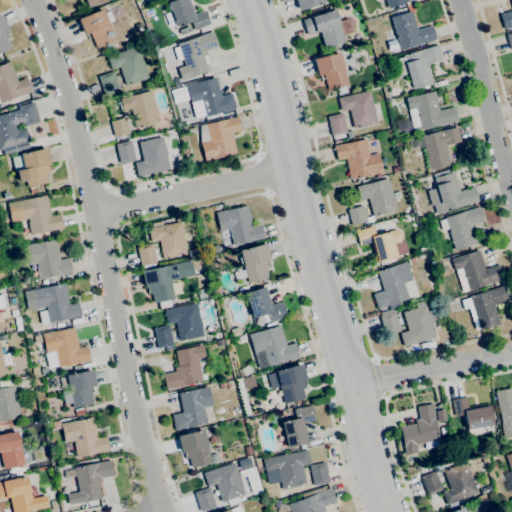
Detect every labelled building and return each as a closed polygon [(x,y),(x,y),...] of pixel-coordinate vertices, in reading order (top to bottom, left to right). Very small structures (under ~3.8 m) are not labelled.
[(193,30),(190,21),(176,27),(175,24),(168,26),(164,14),(170,11),(166,2),(171,0),(188,0),(194,14),(204,10),(209,24),(193,30)] [(297,10),(294,0),(323,0),(324,2),(297,10)] [(409,0),(387,8),(384,0),(409,0)] [(511,26),(503,29),(499,14),(511,10),(509,0),(511,0),(511,26)] [(96,48),(89,32),(83,34),(77,19),(102,8),(103,13),(108,11),(112,19),(110,20),(118,38),(96,48)] [(324,48),(319,31),(306,35),(301,19),(334,9),(344,42),(324,48)] [(399,50),(389,17),(410,11),(416,29),(431,25),(435,39),(399,50)] [(0,14),(7,29),(5,30),(8,37),(5,39),(9,47),(0,51),(0,14)] [(180,35),(178,30),(188,26),(190,31),(180,35)] [(181,80),(177,68),(184,65),(182,59),(177,61),(172,48),(178,46),(177,43),(211,31),(217,46),(204,50),(206,54),(202,56),(207,71),(181,80)] [(412,89),(408,73),(399,76),(394,59),(403,57),(402,55),(437,45),(441,59),(426,63),(432,83),(412,89)] [(124,85),(118,67),(110,70),(106,57),(137,46),(142,60),(146,70),(145,71),(147,78),(124,85)] [(337,94),(335,88),(327,90),(323,73),(317,75),(312,59),(338,52),(348,85),(345,86),(347,92),(337,94)] [(0,64),(9,61),(17,81),(25,78),(30,91),(0,103),(0,64)] [(103,95),(97,76),(112,71),(118,90),(103,95)] [(195,118),(191,103),(190,104),(185,85),(214,77),(220,96),(230,93),(235,108),(203,117),(203,116),(195,118)] [(392,97),(391,90),(401,88),(403,94),(392,97)] [(135,128),(130,110),(122,112),(118,98),(150,90),(154,105),(155,105),(157,114),(156,115),(158,122),(135,128)] [(352,128),(348,109),(340,111),(337,98),(369,90),(376,123),(352,128)] [(420,129),(419,126),(412,128),(405,98),(434,91),(438,110),(453,107),(456,121),(420,129)] [(0,149),(0,114),(18,109),(17,106),(32,102),(38,122),(25,126),(24,123),(15,126),(16,130),(25,127),(29,141),(0,149)] [(331,136),(326,116),(342,113),(346,132),(331,136)] [(204,161),(200,142),(199,125),(236,116),(239,131),(231,133),(236,153),(204,161)] [(114,137),(109,121),(125,117),(129,133),(114,137)] [(430,170),(429,168),(427,169),(421,147),(411,149),(409,139),(421,136),(421,135),(456,127),(460,141),(445,145),(449,165),(430,170)] [(136,176),(133,163),(142,161),(137,141),(161,136),(168,169),(136,176)] [(349,179),(345,158),(336,160),(333,146),(365,139),(368,155),(377,153),(381,172),(349,179)] [(119,164),(114,144),(130,140),(134,160),(119,164)] [(26,187),(25,181),(18,182),(15,171),(14,171),(11,157),(19,155),(19,154),(46,148),(50,164),(47,165),(49,172),(45,173),(47,182),(26,187)] [(436,214),(433,205),(431,205),(426,191),(436,188),(433,178),(453,171),(459,191),(473,186),(478,201),(436,214)] [(372,216),(367,198),(359,200),(355,187),(387,178),(391,193),(392,192),(395,202),(393,202),(395,210),(372,216)] [(427,186),(425,180),(431,178),(433,184),(427,186)] [(394,199),(392,192),(398,191),(400,197),(394,199)] [(30,235),(26,219),(10,222),(6,203),(46,195),(50,215),(59,214),(62,228),(30,235)] [(222,247),(214,212),(246,205),(251,225),(259,223),(263,239),(249,242),(249,241),(222,247)] [(351,225),(346,209),(362,205),(365,217),(372,216),(373,221),(366,223),(366,221),(351,225)] [(455,250),(448,229),(441,231),(438,221),(444,219),(444,218),(479,206),(483,221),(470,225),(476,243),(455,250)] [(162,259),(158,240),(150,242),(147,228),(179,222),(182,237),(183,236),(185,247),(184,247),(186,254),(162,259)] [(376,262),(370,242),(359,245),(355,231),(372,226),(374,235),(395,229),(400,232),(402,237),(398,242),(392,244),(396,256),(376,262)] [(39,279),(36,263),(27,265),(23,245),(55,239),(59,260),(68,258),(71,272),(39,279)] [(141,268),(141,266),(140,266),(135,247),(151,243),(156,263),(153,264),(154,265),(141,268)] [(258,283),(257,280),(248,283),(246,277),(235,280),(233,272),(244,269),(242,264),(240,265),(238,258),(241,257),(239,251),(265,243),(270,259),(267,260),(269,267),(265,268),(268,277),(264,278),(265,281),(258,283)] [(211,254),(209,246),(217,244),(219,252),(211,254)] [(188,258),(187,250),(197,248),(199,255),(188,258)] [(462,292),(455,270),(454,270),(450,258),(478,250),(484,269),(498,264),(502,279),(462,292)] [(159,309),(158,302),(153,303),(151,293),(147,294),(146,287),(143,288),(140,271),(191,260),(194,275),(169,280),(173,299),(170,299),(171,306),(159,309)] [(389,309),(388,305),(376,309),(372,294),(382,290),(376,271),(405,261),(411,280),(402,283),(408,298),(398,302),(399,305),(389,309)] [(438,276),(434,263),(440,261),(444,274),(438,276)] [(41,324),(38,312),(46,310),(45,306),(36,308),(34,301),(28,302),(25,292),(64,283),(69,304),(77,302),(80,315),(41,324)] [(479,330),(479,329),(475,330),(468,308),(463,309),(460,300),(469,298),(468,296),(503,285),(507,300),(493,304),(499,324),(479,330)] [(255,325),(251,314),(250,315),(244,298),(246,298),(244,293),(264,286),(270,306),(281,302),(286,317),(269,322),(269,321),(255,325)] [(198,299),(196,290),(208,287),(210,296),(198,299)] [(402,346),(398,333),(406,330),(401,312),(416,307),(414,303),(422,301),(423,305),(424,305),(426,311),(434,309),(437,320),(429,322),(434,337),(402,346)] [(179,341),(175,322),(166,324),(163,310),(195,303),(202,336),(179,341)] [(9,318),(7,310),(15,308),(17,316),(9,318)] [(384,335),(378,316),(393,311),(399,331),(384,335)] [(16,331),(13,317),(19,317),(21,330),(16,331)] [(157,348),(152,328),(168,325),(172,345),(157,348)] [(258,369),(248,334),(279,325),(285,345),(293,342),(298,357),(258,369)] [(49,369),(41,334),(73,327),(77,348),(86,346),(89,360),(49,369)] [(165,389),(162,374),(174,371),(174,367),(178,367),(174,351),(202,345),(204,357),(197,359),(201,381),(165,389)] [(0,375),(0,355),(7,354),(9,365),(3,366),(5,374),(0,375)] [(284,404),(279,386),(270,389),(266,374),(275,372),(275,371),(301,364),(305,380),(303,380),(305,387),(301,388),(304,398),(284,404)] [(73,408),(68,386),(61,388),(59,378),(65,377),(65,375),(92,369),(95,386),(89,387),(93,404),(73,408)] [(1,427),(0,422),(0,387),(13,385),(20,417),(12,419),(13,424),(1,427)] [(174,430),(171,415),(182,412),(178,393),(207,386),(211,405),(202,407),(205,423),(174,430)] [(511,436),(503,438),(494,391),(509,388),(511,402),(511,436)] [(467,436),(463,415),(454,417),(453,411),(451,411),(450,406),(452,406),(451,400),(465,397),(467,407),(488,403),(492,431),(467,436)] [(49,417),(46,404),(55,402),(58,415),(49,417)] [(404,454),(399,427),(415,424),(414,419),(418,419),(416,406),(431,404),(438,440),(437,440),(438,447),(425,449),(424,443),(415,444),(417,452),(404,454)] [(300,449),(299,445),(286,448),(280,422),(295,418),(293,409),(310,405),(314,420),(303,423),(308,442),(304,443),(305,448),(300,449)] [(75,416),(74,409),(83,407),(84,414),(75,416)] [(437,422),(435,411),(443,409),(445,420),(437,422)] [(206,422),(205,415),(212,413),(214,420),(206,422)] [(75,457),(73,444),(74,444),(73,441),(64,443),(60,424),(92,417),(96,438),(105,436),(108,450),(75,457)] [(190,468),(188,458),(185,459),(183,452),(180,453),(176,436),(202,429),(211,463),(190,468)] [(2,469),(0,457),(0,434),(16,431),(24,464),(2,469)] [(245,455),(243,447),(249,445),(251,453),(245,455)] [(281,489),(280,481),(272,483),(270,472),(277,471),(277,469),(265,471),(262,459),(307,449),(310,463),(301,465),(305,484),(281,489)] [(82,509),(81,502),(67,504),(65,494),(78,491),(75,477),(63,479),(62,470),(73,468),(73,467),(110,460),(113,475),(100,478),(101,482),(97,483),(100,498),(97,499),(98,506),(82,509)] [(312,486),(308,465),(324,462),(328,482),(312,486)] [(446,505),(440,492),(449,488),(442,471),(464,462),(477,492),(446,505)] [(221,502),(215,484),(207,486),(202,473),(233,463),(238,477),(239,477),(242,485),(241,486),(243,494),(221,502)] [(427,496),(419,477),(424,475),(421,469),(433,464),(435,470),(435,471),(442,489),(427,496)] [(21,511),(11,511),(8,497),(0,498),(0,481),(25,476),(30,498),(44,496),(45,496),(47,502),(46,502),(46,507),(21,511)] [(199,511),(193,492),(208,487),(215,507),(199,511)] [(290,511),(287,504),(329,488),(334,501),(322,506),(324,511),(321,511),(290,511)]
